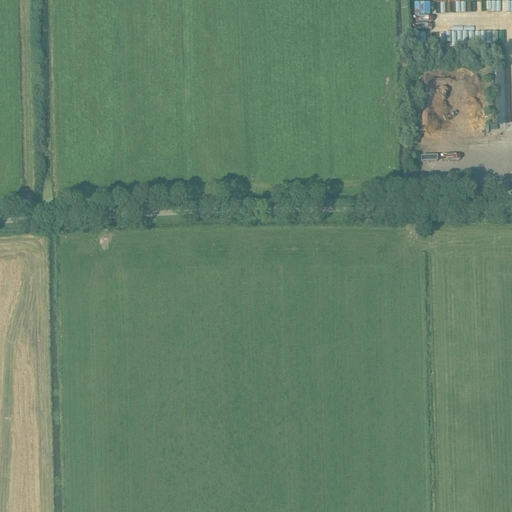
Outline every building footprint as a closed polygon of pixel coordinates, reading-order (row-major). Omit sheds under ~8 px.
[(511,10),(511,0),(501,1),(501,11),(511,10)] [(495,1),(414,2),(414,13),(440,13),(440,11),(496,11),(495,1)] [(426,46),(425,33),(414,33),(414,46),(426,46)] [(452,46),(452,34),(439,33),(438,45),(452,46)] [(509,69),(495,69),(496,124),(509,124),(509,69)] [(427,95),(428,133),(445,133),(444,95),(427,95)]
